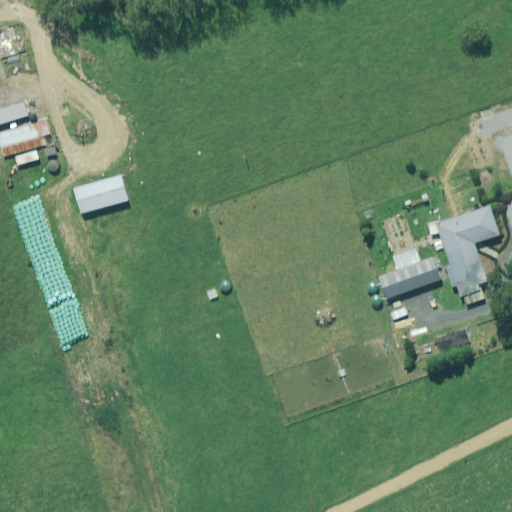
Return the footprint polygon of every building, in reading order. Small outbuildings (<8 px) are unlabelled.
[(18,55),(10,27),(0,30),(0,52),(2,60),(18,55)] [(42,147),(35,124),(0,134),(0,137),(6,157),(42,147)] [(130,201),(124,176),(77,189),(84,214),(130,201)] [(501,236),(492,207),(439,224),(452,266),(448,268),(455,288),(460,286),(466,306),(485,300),(481,284),(488,282),(476,244),(501,236)] [(443,281),(435,258),(381,277),(389,300),(443,281)]
